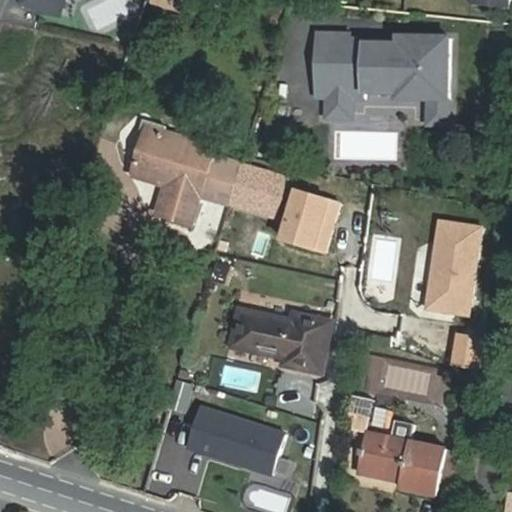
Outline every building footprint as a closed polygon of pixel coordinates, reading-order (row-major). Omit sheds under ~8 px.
[(36,0),(64,11),(68,0),(36,0)] [(222,0),(155,0),(155,2),(217,21),(222,0)] [(356,32),(324,32),(323,61),(371,62),(371,42),(405,43),(405,37),(356,36),(356,32)] [(370,96),(370,90),(404,91),(403,97),(454,98),(455,37),(405,35),(405,37),(405,43),(371,42),(371,62),(323,61),(323,95),(370,96)] [(493,36),(475,36),(475,55),(493,56),(493,36)] [(334,95),(333,115),(358,116),(359,96),(334,95)] [(434,98),(434,122),(453,123),(454,98),(434,98)] [(151,123),(147,139),(170,146),(175,130),(151,123)] [(263,151),(295,156),(299,127),(268,123),(263,151)] [(224,146),(175,130),(170,146),(147,139),(135,180),(165,189),(158,215),(200,230),(209,201),(229,208),(243,163),(223,156),(224,146)] [(268,219),(280,174),(243,163),(229,208),(268,219)] [(280,174),(268,219),(283,223),(294,178),(280,174)] [(330,377),(341,317),(299,309),(298,317),(244,306),(237,346),(287,355),(286,369),(330,377)] [(355,416),(392,421),(395,404),(357,399),(355,416)] [(460,495),(469,453),(371,431),(363,472),(402,482),(401,490),(442,500),(445,491),(460,495)]
